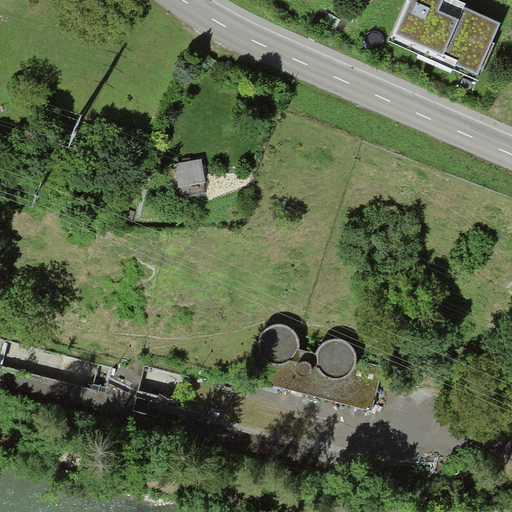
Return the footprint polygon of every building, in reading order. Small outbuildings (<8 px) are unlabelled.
[(453,0),(408,0),(389,45),(478,83),(504,22),(453,0)] [(202,160),(171,166),(177,199),(208,193),(202,160)] [(266,360),(276,364),(286,363),(295,358),(299,349),(299,348),(298,338),(293,330),(283,325),(273,326),(264,332),(260,341),(261,351),(262,353),(266,360)] [(323,374),(333,379),(343,378),(351,372),(356,364),(356,363),(355,353),(350,344),(340,340),(330,341),(321,346),(318,354),(317,356),(318,366),(323,374)] [(276,364),(266,360),(262,353),(255,381),(372,411),(384,366),(360,360),(359,364),(356,364),(351,372),(343,378),(333,379),(323,374),(318,366),(317,356),(318,354),(299,349),(295,358),(286,363),(276,364)] [(46,394),(77,407),(82,397),(95,403),(98,396),(108,400),(109,397),(55,373),(46,394)]
